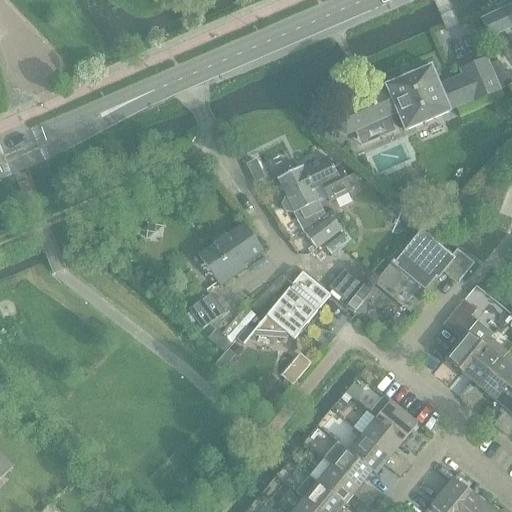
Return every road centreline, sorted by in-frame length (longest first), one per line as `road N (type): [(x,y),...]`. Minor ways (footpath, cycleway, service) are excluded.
road 1 (secondary): [(125,105),(364,0)]
road 2 (residential): [(447,439),(445,409),(392,360),(449,289)]
road 3 (secondary): [(0,174),(72,142),(125,105)]
road 4 (secondary): [(125,105),(86,112),(0,150)]
